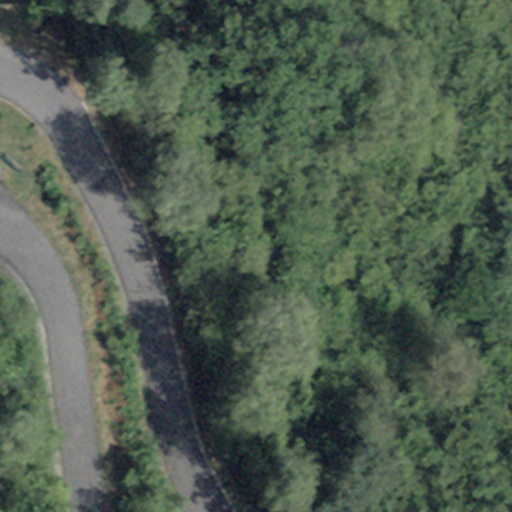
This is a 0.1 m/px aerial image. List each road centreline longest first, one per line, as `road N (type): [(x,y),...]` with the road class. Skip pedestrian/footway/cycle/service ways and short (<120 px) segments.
road 1 (unclassified): [(207,511),(184,469),(134,266),(107,196),(58,105),(0,73)]
road 2 (unclassified): [(0,231),(41,269),(58,304),(87,511)]
